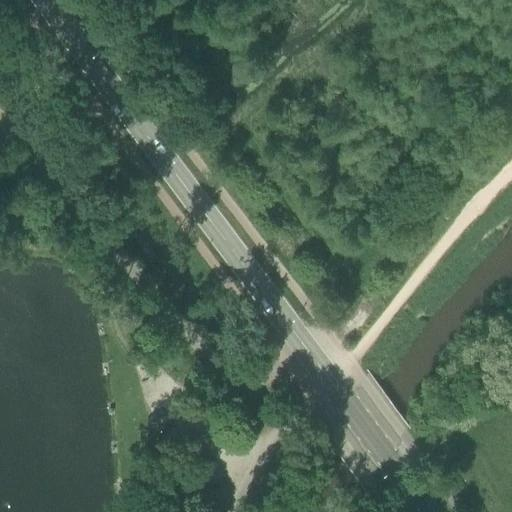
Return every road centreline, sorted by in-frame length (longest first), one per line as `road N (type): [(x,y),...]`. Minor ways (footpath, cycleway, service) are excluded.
road 1 (secondary): [(305,348),(46,0)]
road 2 (unclassified): [(305,348),(249,376),(220,371),(0,111)]
road 3 (track): [(511,168),(346,362)]
road 4 (secondary): [(425,511),(330,382)]
